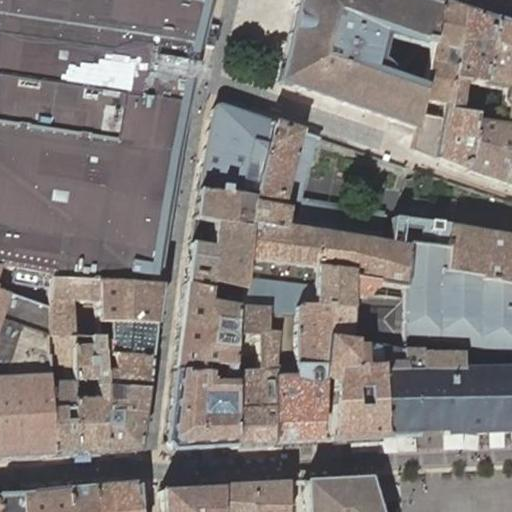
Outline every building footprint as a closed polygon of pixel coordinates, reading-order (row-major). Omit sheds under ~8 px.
[(92,284),(155,289),(167,202),(172,177),(177,152),(179,141),(180,132),(192,78),(193,70),(200,39),(209,0),(0,0),(0,268),(46,277),(45,283),(92,284)] [(414,130),(416,131),(418,114),(424,79),(436,3),(428,0),(297,0),(277,82),(365,113),(414,130)] [(449,81),(460,11),(436,3),(424,79),(418,114),(442,119),(448,83),(449,81)] [(489,21),(460,11),(449,81),(448,83),(442,119),(435,160),(464,171),(464,173),(465,173),(473,119),(473,115),(456,111),(461,83),(478,86),(489,21)] [(511,29),(489,21),(478,86),(477,97),(473,115),(473,119),(465,173),(504,186),(508,160),(511,136),(511,29)] [(477,97),(478,86),(461,83),(456,111),(473,115),(477,97)] [(249,200),(268,123),(219,106),(218,106),(217,106),(216,106),(215,106),(214,106),(213,107),(212,108),(211,109),(211,110),(211,111),(206,132),(205,137),(196,191),(233,197),(249,200)] [(435,160),(442,119),(418,114),(416,131),(414,130),(410,150),(435,160)] [(382,285),(401,288),(405,249),(386,246),(379,245),(280,229),(283,209),(280,209),(288,173),(305,177),(315,138),(298,133),(268,123),(249,200),(246,230),(243,251),(242,263),(315,270),(353,275),(353,281),(382,285)] [(381,216),(298,202),(305,177),(288,173),(280,209),(283,209),(280,229),(379,245),(381,216)] [(246,230),(249,200),(233,197),(196,191),(191,219),(228,226),(246,230)] [(243,251),(246,230),(228,226),(191,219),(188,247),(243,251)] [(446,244),(448,231),(388,219),(386,246),(405,249),(406,244),(441,248),(442,243),(446,244)] [(477,282),(511,287),(511,241),(448,231),(446,244),(442,243),(441,248),(445,249),(441,274),(477,279),(477,282)] [(401,298),(400,352),(400,355),(400,363),(401,373),(407,437),(414,437),(414,434),(442,433),(442,435),(475,433),(475,435),(484,435),(484,433),(502,432),(503,434),(510,434),(511,432),(511,287),(477,282),(477,279),(441,274),(445,249),(441,248),(406,244),(405,249),(401,288),(401,298)] [(240,290),(242,263),(243,251),(188,247),(182,285),(207,292),(208,282),(240,290)] [(313,308),(315,270),(242,263),(240,290),(239,298),(238,308),(264,311),(263,334),(273,335),(271,370),(270,381),(287,381),(288,368),(290,317),(291,310),(295,307),(313,308)] [(43,300),(45,283),(46,277),(0,268),(0,459),(40,457),(47,457),(43,384),(43,366),(42,339),(43,300)] [(350,342),(376,346),(400,352),(401,298),(382,297),(382,285),(353,281),(353,275),(315,270),(313,308),(295,307),(291,310),(290,317),(288,368),(287,381),(270,381),(270,444),(272,445),(316,442),(319,380),(320,367),(323,339),(350,342)] [(151,327),(155,289),(92,284),(45,283),(43,300),(42,339),(69,339),(86,340),(96,340),(95,331),(67,330),(67,303),(92,303),(94,326),(151,327)] [(231,336),(233,307),(206,302),(207,292),(182,285),(176,330),(231,336)] [(382,297),(401,298),(401,288),(382,285),(382,297)] [(272,446),(272,445),(270,444),(270,381),(271,370),(273,335),(263,334),(264,311),(238,308),(233,307),(231,336),(231,337),(252,339),(254,372),(230,374),(230,383),(232,447),(231,447),(231,450),(272,446)] [(148,359),(151,327),(94,326),(95,331),(96,340),(98,355),(124,358),(148,359)] [(231,337),(231,336),(176,330),(171,371),(204,374),(205,365),(222,367),(221,374),(230,374),(231,337)] [(231,337),(230,374),(254,372),(252,339),(231,337)] [(69,339),(42,339),(43,366),(68,365),(69,349),(69,339)] [(85,350),(86,340),(69,339),(69,349),(85,350)] [(377,366),(376,346),(350,342),(323,339),(320,367),(319,380),(316,442),(327,441),(381,439),(377,366)] [(98,355),(96,340),(86,340),(85,350),(69,349),(68,365),(68,383),(70,455),(99,454),(101,399),(100,388),(98,355)] [(400,352),(376,346),(377,366),(381,439),(407,437),(401,373),(400,363),(400,355),(400,352)] [(144,394),(148,359),(124,358),(98,355),(100,388),(142,392),(142,394),(144,394)] [(68,365),(43,366),(43,384),(68,383),(68,365)] [(204,374),(206,374),(221,374),(222,367),(205,365),(204,374)] [(168,451),(231,447),(232,447),(230,383),(207,383),(206,374),(204,374),(171,371),(162,444),(162,445),(162,446),(162,447),(163,447),(163,448),(164,449),(165,450),(165,451),(166,451),(167,451),(168,451)] [(207,383),(230,383),(230,374),(221,374),(206,374),(207,383)] [(47,457),(70,455),(68,383),(43,384),(47,457)] [(136,450),(142,394),(142,392),(100,388),(101,399),(99,454),(133,452),(136,450)] [(367,479),(365,479),(335,481),(303,483),(302,483),(302,511),(378,511),(370,481),(367,479)] [(135,483),(89,488),(90,511),(136,511),(135,485),(135,483)] [(250,486),(218,487),(216,511),(282,511),(283,508),(283,497),(282,497),(282,484),(250,486)] [(216,511),(218,487),(159,490),(157,493),(158,511),(216,511)] [(90,511),(89,488),(66,491),(66,511),(90,511)] [(0,495),(0,511),(66,511),(66,491),(31,494),(19,495),(0,495)]
